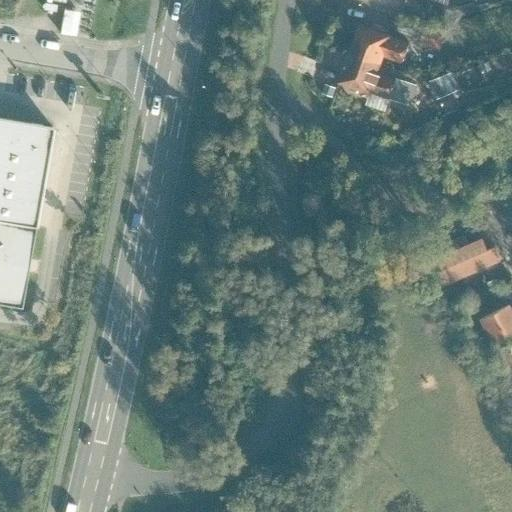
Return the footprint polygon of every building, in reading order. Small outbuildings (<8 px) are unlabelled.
[(68,6),(65,31),(83,33),(86,8),(68,6)] [(357,26),(339,86),(392,102),(410,42),(357,26)] [(459,93),(452,73),(429,81),(437,102),(459,93)] [(0,308),(22,312),(54,130),(0,120),(0,308)] [(479,210),(499,204),(496,192),(476,198),(479,210)] [(425,258),(437,285),(497,258),(491,244),(485,246),(479,234),(425,258)] [(511,304),(486,317),(499,344),(511,337),(511,304)] [(511,385),(511,345),(510,341),(494,348),(510,386),(511,385)]
